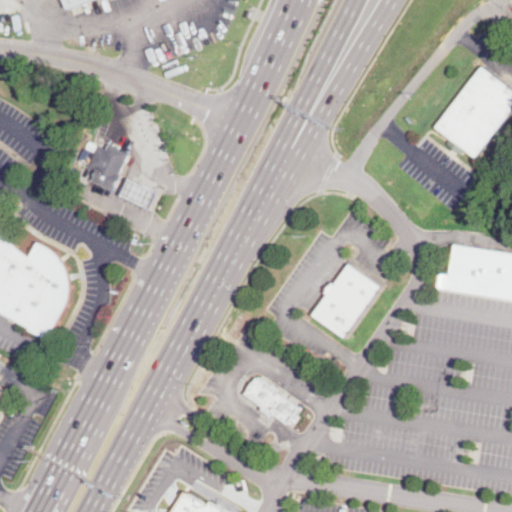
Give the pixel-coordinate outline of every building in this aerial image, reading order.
[(95,0),(72,9),(68,0),(95,0)] [(511,115),(488,148),(481,156),(479,159),(468,150),(464,155),(449,144),(453,138),(438,127),(485,65),(511,86),(511,115)] [(113,145),(129,153),(131,154),(122,174),(124,174),(116,190),(95,180),(99,170),(91,166),(92,163),(88,161),(93,151),(97,153),(100,145),(109,149),(111,144),(113,145)] [(156,206),(154,210),(124,197),(133,177),(163,191),(156,206)] [(0,220),(9,233),(15,240),(25,250),(29,254),(34,257),(42,243),(51,247),(59,253),(65,259),(70,267),(74,280),(75,287),(73,296),(70,306),(53,338),(34,329),(35,327),(0,308),(0,220)] [(511,252),(511,298),(443,288),(446,274),(454,275),(458,244),(511,252)] [(354,263),(387,287),(350,338),(318,315),(332,295),(329,293),(337,282),(339,284),(354,263)] [(303,408),(299,414),(302,417),(298,423),(294,421),(292,424),(277,414),(275,416),(266,410),(268,407),(250,394),(261,378),(303,408)] [(0,385),(9,391),(0,405),(0,385)] [(192,493),(212,505),(214,501),(232,511),(174,511),(187,490),(192,493)]
